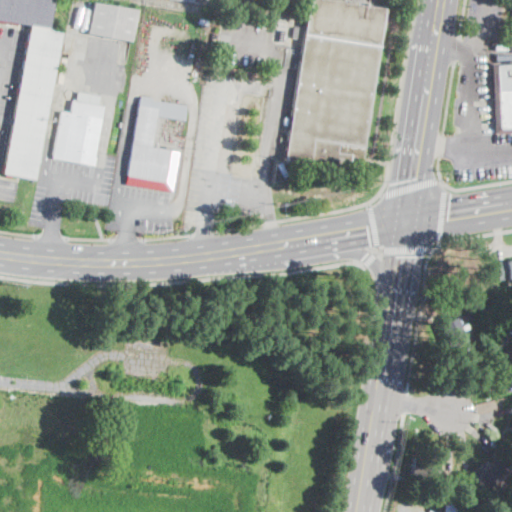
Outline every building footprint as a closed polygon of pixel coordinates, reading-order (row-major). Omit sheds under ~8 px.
[(0,0),(52,0),(49,28),(63,30),(34,179),(3,174),(31,25),(0,20),(0,0)] [(329,0),(383,8),(362,146),(362,147),(338,143),(336,153),(350,155),(349,161),(336,159),(334,169),(308,165),(309,164),(284,160),(308,0),(329,0)] [(136,10),(131,41),(87,33),(93,3),(136,10)] [(511,133),(495,134),(493,95),(491,63),(496,63),(496,65),(511,64),(511,133)] [(100,98),(98,105),(104,106),(93,166),(52,158),(60,112),(70,113),(72,100),(77,101),(78,94),(100,98)] [(186,108),(181,138),(156,134),(159,110),(156,110),(151,147),(169,150),(163,182),(127,175),(139,101),(186,108)] [(511,279),(499,280),(497,261),(511,260),(511,279)] [(451,348),(447,349),(438,325),(458,317),(467,342),(451,348)] [(511,344),(511,369),(508,372),(506,370),(496,355),(511,344)] [(437,459),(435,481),(410,478),(411,465),(412,456),(437,459)] [(504,461),(511,471),(484,492),(470,473),(487,460),(490,465),(501,457),(504,461)] [(458,500),(456,508),(448,507),(449,499),(458,500)]
